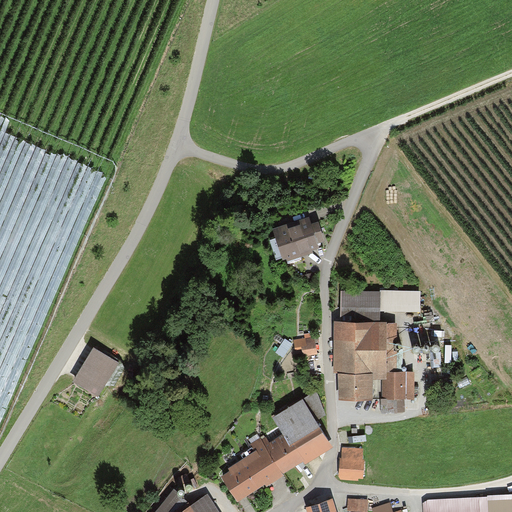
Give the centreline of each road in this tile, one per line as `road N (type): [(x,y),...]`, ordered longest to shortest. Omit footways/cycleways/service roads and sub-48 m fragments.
road 1 (residential): [(284,508),(321,486),(331,458),(323,278),(368,158),(369,134),(276,170),(175,148)]
road 2 (unclassified): [(0,459),(175,148)]
road 3 (track): [(321,486),(407,493),(511,480)]
road 4 (track): [(369,134),(511,72)]
road 5 (unclassified): [(175,148),(213,0)]
